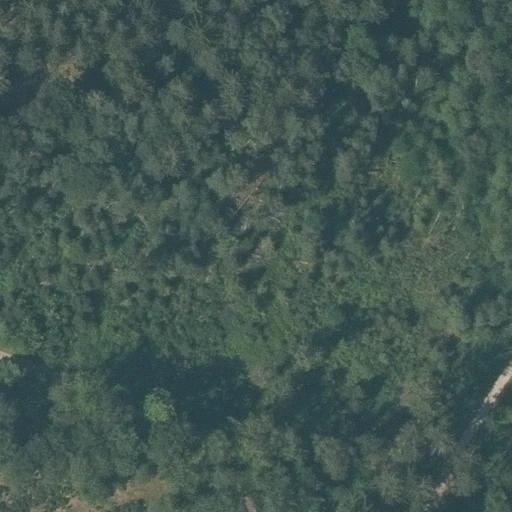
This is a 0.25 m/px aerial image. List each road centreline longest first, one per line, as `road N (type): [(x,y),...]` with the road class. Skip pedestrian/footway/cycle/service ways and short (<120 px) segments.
road 1 (track): [(0,356),(383,511)]
road 2 (track): [(511,367),(426,511)]
